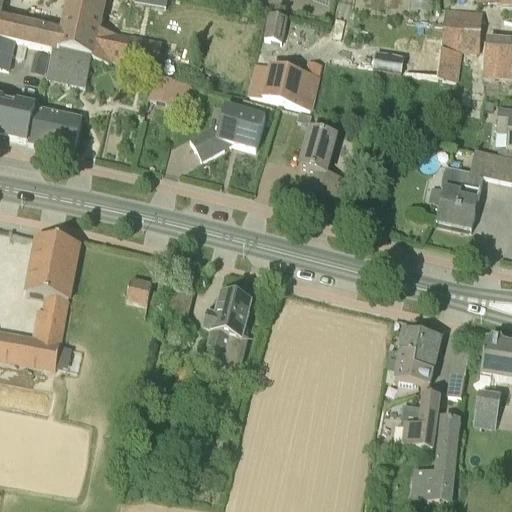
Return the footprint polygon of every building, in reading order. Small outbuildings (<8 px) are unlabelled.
[(0,0),(0,43),(16,48),(53,57),(53,55),(92,64),(108,67),(109,64),(156,75),(162,49),(114,39),(121,9),(120,9),(121,6),(166,14),(168,0),(0,0)] [(482,82),(511,82),(511,0),(479,0),(480,5),(502,6),(502,7),(511,7),(511,46),(485,45),(482,82)] [(264,44),(281,48),(286,22),(269,19),(264,44)] [(445,23),(444,43),(438,84),(456,86),(459,56),(478,57),(479,46),(480,26),(445,23)] [(421,81),(438,84),(444,43),(426,41),(424,54),(421,81)] [(0,73),(9,76),(16,48),(0,43),(0,141),(26,148),(34,113),(0,104),(0,73)] [(85,92),(92,64),(53,55),(53,57),(48,83),(85,92)] [(404,61),(376,56),(373,74),(402,78),(404,61)] [(30,77),(45,80),(49,61),(34,58),(30,77)] [(203,87),(205,77),(194,74),(195,73),(181,70),(179,83),(192,86),(192,84),(203,87)] [(293,77),(270,72),(265,93),(254,90),(254,91),(253,91),(250,102),(285,110),(293,77)] [(293,77),(285,110),(310,116),(317,83),(293,77)] [(185,100),(188,89),(154,81),(148,104),(177,111),(179,99),(185,100)] [(220,128),(207,136),(189,146),(201,167),(232,149),(256,156),(266,122),(226,111),(220,128)] [(82,124),(34,113),(26,148),(74,159),(82,124)] [(511,115),(498,114),(496,136),(507,137),(506,154),(511,154),(511,115)] [(311,120),(298,117),(296,126),(309,130),(311,120)] [(314,195),(345,203),(351,185),(326,178),(336,142),(309,135),(299,172),(319,177),(314,195)] [(444,193),(436,229),(437,229),(437,228),(470,236),(469,236),(471,237),(482,182),(511,188),(511,163),(474,155),(470,177),(446,172),(445,175),(444,178),(442,187),(442,190),(441,193),(444,193)] [(0,364),(55,375),(60,351),(59,350),(67,306),(68,306),(78,249),(37,242),(26,298),(47,302),(44,318),(40,317),(34,346),(0,339),(0,364)] [(151,289),(131,285),(127,306),(147,311),(151,289)] [(236,367),(250,309),(248,309),(249,305),(236,301),(235,305),(221,302),(216,322),(209,320),(205,336),(211,337),(204,363),(221,368),(223,363),(236,367)] [(423,391),(428,392),(432,377),(441,344),(402,335),(398,356),(390,355),(386,375),(395,376),(393,385),(398,386),(395,401),(423,391)] [(500,345),(492,343),(492,344),(489,346),(488,347),(485,346),(480,379),(511,384),(511,351),(505,350),(502,349),(500,345)] [(451,380),(465,383),(470,358),(456,356),(451,380)] [(191,399),(196,376),(178,372),(173,395),(191,399)] [(461,404),(465,383),(451,380),(447,401),(461,404)] [(496,420),(500,400),(478,397),(475,416),(496,420)] [(402,451),(416,453),(431,456),(438,403),(423,401),(422,413),(402,411),(400,430),(405,430),(402,451)] [(435,479),(432,479),(429,506),(431,506),(430,511),(449,511),(459,427),(441,425),(435,479)] [(415,477),(412,504),(429,506),(432,479),(415,477)]
